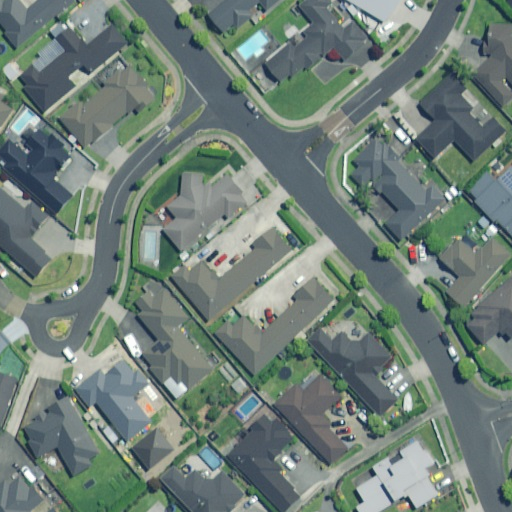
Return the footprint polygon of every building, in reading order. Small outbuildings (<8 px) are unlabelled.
[(77,0),(39,0),(27,10),(19,0),(5,0),(0,4),(0,23),(18,47),(77,0)] [(225,0),(209,13),(225,33),(231,28),(235,33),(255,17),(250,12),(261,3),(268,12),(282,0),(225,0)] [(296,48),(292,43),(265,64),(280,84),(291,75),(294,79),(335,49),(344,61),(369,42),(354,22),(343,30),(327,9),(332,6),(328,0),(307,0),(304,3),(306,5),(302,8),(314,25),(301,35),(305,41),(296,48)] [(349,0),(388,24),(402,0),(349,0)] [(511,24),(489,24),(488,41),(485,41),(484,55),(495,56),(474,76),(473,76),(504,108),(511,100),(511,94),(501,83),(506,78),(511,84),(511,24)] [(25,87),(49,115),(79,88),(71,79),(86,66),(94,75),(129,44),(113,25),(88,46),(71,26),(57,38),(68,51),(41,74),(33,65),(24,72),(31,80),(28,83),(25,87)] [(158,99),(130,64),(104,84),(107,89),(88,104),(82,97),(67,109),(70,112),(62,119),(86,149),(114,127),(112,125),(135,107),(140,113),(158,99)] [(466,90),(452,74),(419,103),(436,121),(417,139),(436,159),(455,141),(475,162),(507,132),(494,118),(483,129),(470,115),(475,110),(461,95),(466,90)] [(4,96),(0,93),(0,130),(13,110),(1,102),(4,96)] [(72,156),(40,129),(28,143),(36,150),(29,158),(9,141),(0,151),(0,156),(8,163),(4,168),(59,215),(74,197),(53,179),(72,156)] [(400,158),(380,137),(366,150),(364,148),(352,159),(359,167),(351,175),(363,188),(371,181),(400,211),(386,224),(403,241),(446,200),(433,186),(427,192),(397,161),(400,158)] [(511,168),(497,182),(489,173),(469,191),(497,221),(498,220),(511,234),(511,168)] [(245,192),(228,173),(210,188),(207,183),(203,176),(183,174),(182,181),(181,193),(166,205),(175,217),(163,228),(182,251),(226,215),(229,219),(247,204),(240,196),(245,192)] [(0,190),(0,245),(37,278),(53,260),(31,240),(49,218),(32,203),(25,211),(1,189),(0,190)] [(294,251),(274,228),(254,245),(257,249),(219,280),(204,261),(190,272),(185,265),(172,275),(209,320),(294,251)] [(511,255),(492,238),(476,255),(459,240),(441,259),(461,277),(448,291),(465,307),(511,255)] [(485,346),(497,334),(502,340),(508,334),(511,338),(511,277),(473,314),(477,318),(468,327),(485,346)] [(335,301),(314,278),(295,297),(299,301),(262,335),(245,316),(233,328),(224,319),(213,329),(255,375),(335,301)] [(189,319),(166,290),(154,299),(148,292),(136,302),(144,312),(139,316),(160,341),(142,356),(164,384),(171,378),(178,387),(182,383),(189,391),(215,370),(179,327),(189,319)] [(333,342),(321,329),(307,342),(382,418),(399,401),(375,376),(393,358),(370,334),(356,347),(342,333),(333,342)] [(148,386),(127,359),(105,376),(101,370),(76,390),(90,408),(98,402),(129,442),(153,423),(133,398),(148,386)] [(0,428),(1,428),(18,380),(0,373),(0,428)] [(340,398),(320,376),(302,393),(296,386),(276,405),(331,465),(348,449),(330,429),(332,427),(321,416),(340,398)] [(247,386),(241,378),(232,385),(238,393),(247,386)] [(99,455),(67,398),(50,408),(52,413),(23,429),(39,458),(59,447),(75,476),(93,466),(89,461),(99,455)] [(273,424),(265,416),(252,429),(255,432),(229,456),(282,511),(286,511),(302,497),(280,475),(284,472),(273,461),(295,440),(276,421),(273,424)] [(418,509),(439,496),(428,479),(432,477),(427,469),(434,465),(419,442),(402,452),(407,460),(395,468),(390,459),(375,468),(380,476),(358,489),(367,503),(359,508),(360,511),(381,511),(395,503),(409,495),(418,509)] [(186,480),(173,468),(160,481),(191,511),(229,511),(246,496),(222,473),(210,485),(195,471),(186,480)] [(0,485),(0,511),(57,511),(55,509),(50,511),(31,511),(44,502),(22,475),(9,486),(5,481),(0,485)]
